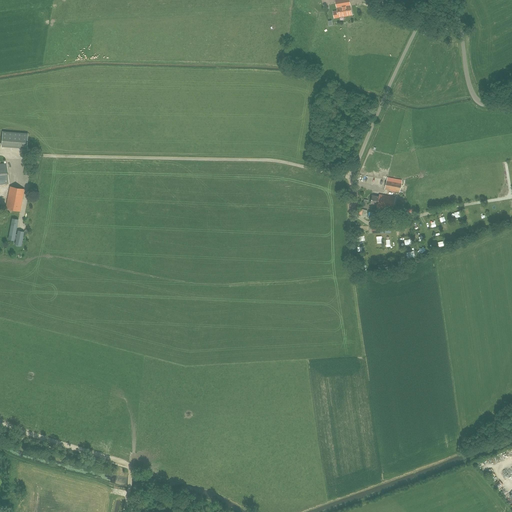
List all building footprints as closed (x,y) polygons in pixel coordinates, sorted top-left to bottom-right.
[(335,17),(352,15),(349,0),(336,0),(338,11),(334,12),(335,17)] [(28,149),(29,133),(3,132),(2,147),(28,149)] [(0,185),(9,184),(7,163),(0,163),(0,185)] [(30,176),(32,164),(25,163),(24,175),(30,176)] [(385,190),(396,192),(400,193),(402,183),(387,180),(385,190)] [(10,187),(6,208),(20,211),(24,190),(10,187)] [(383,200),(384,195),(380,194),(379,197),(373,196),(371,204),(378,205),(377,207),(379,208),(380,204),(386,205),(386,201),(384,200),(383,200)] [(380,204),(379,208),(393,211),(396,198),(384,195),(383,200),(384,200),(386,201),(386,205),(380,204)] [(12,218),(8,238),(22,241),(24,233),(23,233),(23,232),(20,232),(19,235),(15,234),(18,220),(12,218)] [(511,465),(492,482),(497,487),(511,474),(511,465)]
